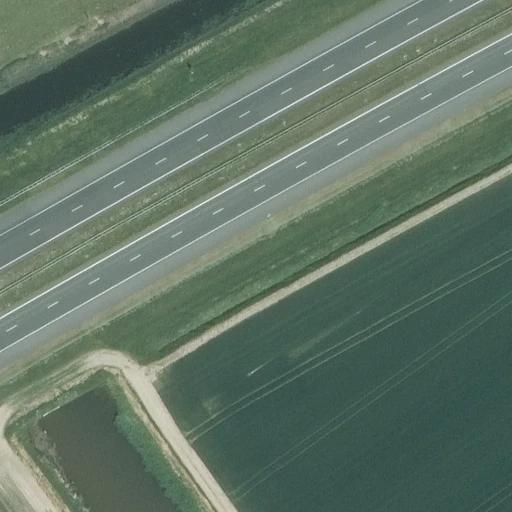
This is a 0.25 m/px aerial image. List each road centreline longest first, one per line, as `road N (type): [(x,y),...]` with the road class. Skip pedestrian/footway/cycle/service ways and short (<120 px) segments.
road 1 (motorway): [(0,335),(511,51)]
road 2 (motorway): [(454,0),(0,253)]
